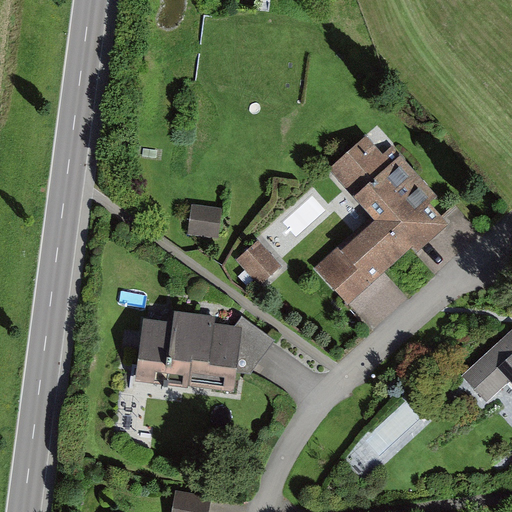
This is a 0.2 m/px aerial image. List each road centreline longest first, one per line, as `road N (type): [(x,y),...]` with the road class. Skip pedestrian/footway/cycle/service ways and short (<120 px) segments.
road 1 (tertiary): [(92,0),(24,511)]
road 2 (residential): [(511,232),(369,360),(283,464),(264,511)]
